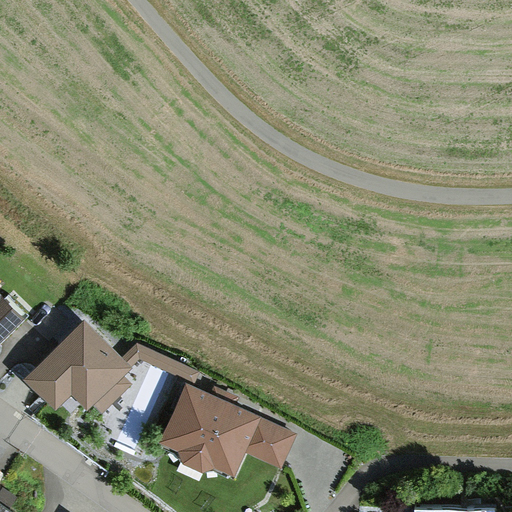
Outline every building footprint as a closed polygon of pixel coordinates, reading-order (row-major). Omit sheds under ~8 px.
[(0,335),(23,311),(0,288),(0,335)] [(121,372),(131,362),(83,315),(24,376),(46,397),(56,407),(71,392),(88,408),(93,403),(102,412),(131,382),(121,372)] [(225,394),(187,376),(160,434),(179,444),(182,456),(203,464),(215,460),(235,469),(244,449),(279,464),(295,430),(259,415),(260,410),(225,394)] [(27,511),(5,497),(0,493),(0,511),(27,511)] [(493,511),(494,501),(415,500),(414,511),(493,511)]
